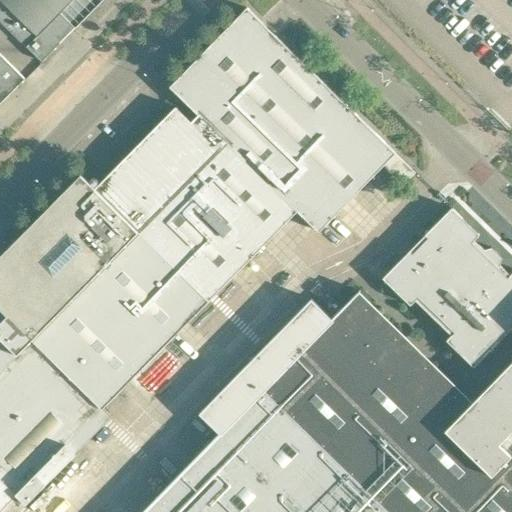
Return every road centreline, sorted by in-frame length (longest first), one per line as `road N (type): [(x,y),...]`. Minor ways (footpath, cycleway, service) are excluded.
road 1 (tertiary): [(511,211),(301,0)]
road 2 (unclassified): [(0,203),(201,0)]
